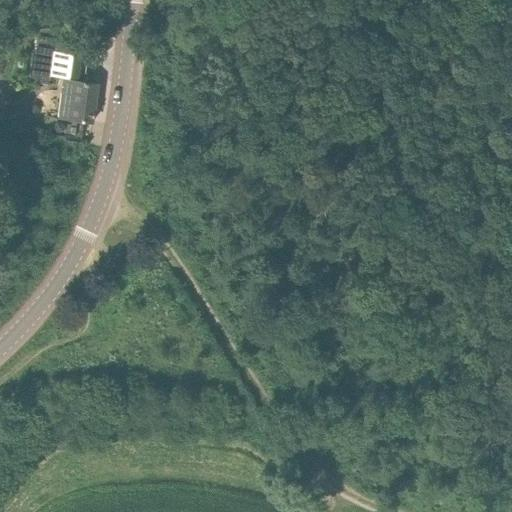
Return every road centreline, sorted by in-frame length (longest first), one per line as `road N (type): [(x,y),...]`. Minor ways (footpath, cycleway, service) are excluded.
road 1 (track): [(98,202),(159,236),(309,469),(395,511)]
road 2 (tertiary): [(0,348),(58,281),(98,202),(116,141),(131,0)]
